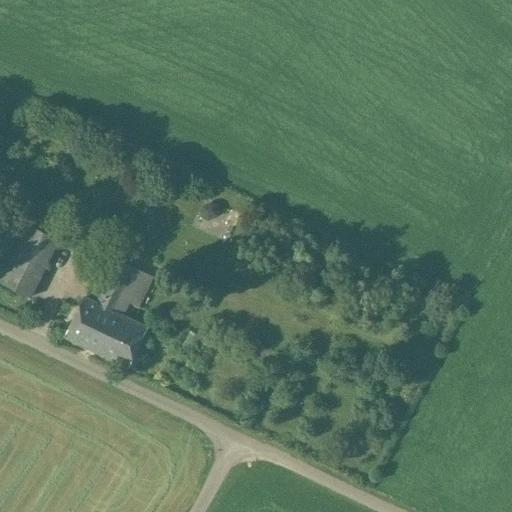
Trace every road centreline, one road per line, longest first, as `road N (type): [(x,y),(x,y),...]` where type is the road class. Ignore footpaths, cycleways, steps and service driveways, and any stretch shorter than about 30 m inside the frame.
road 1 (unclassified): [(239,438),(0,329)]
road 2 (unclassified): [(396,511),(239,438)]
